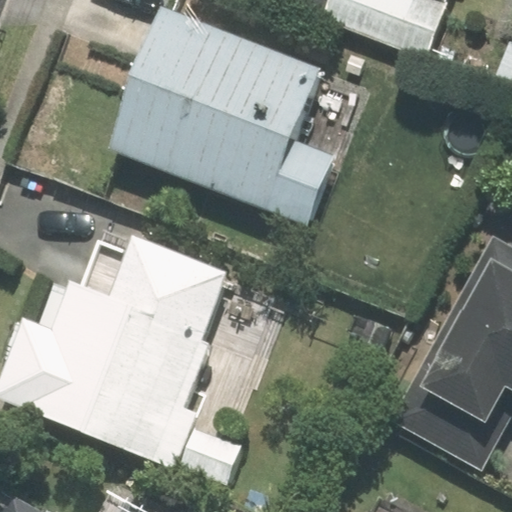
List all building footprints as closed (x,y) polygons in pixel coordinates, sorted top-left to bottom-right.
[(288,0),(437,57),(458,0),(288,0)] [(172,12),(118,153),(313,228),(340,156),(302,142),(330,73),(172,12)] [(511,42),(505,40),(492,75),(511,83),(511,42)] [(511,245),(504,241),(401,422),(486,470),(511,423),(511,245)] [(218,341),(82,289),(65,337),(35,325),(5,404),(181,471),(182,468),(234,488),(248,451),(197,433),(202,418),(191,415),(218,341)] [(388,327),(358,316),(352,333),(357,335),(353,345),(377,354),(388,327)] [(37,511),(11,497),(2,511),(37,511)]
